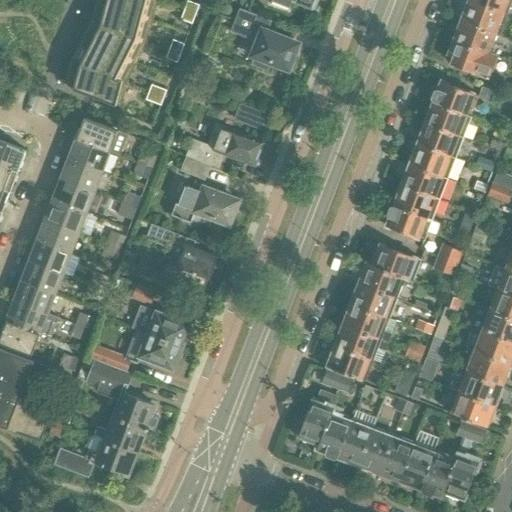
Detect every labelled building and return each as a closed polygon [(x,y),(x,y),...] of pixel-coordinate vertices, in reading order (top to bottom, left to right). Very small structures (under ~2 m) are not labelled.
[(99,0),(96,0),(91,21),(142,41),(147,18),(99,0)] [(99,0),(147,18),(152,0),(99,0)] [(272,0),(272,1),(289,8),(291,0),(295,2),(293,4),(313,12),(315,6),(317,0),(272,0)] [(461,19),(461,21),(499,35),(506,14),(469,0),(466,8),(463,7),(459,18),(461,19)] [(468,0),(469,0),(506,14),(511,0),(468,0)] [(182,7),(192,11),(195,5),(184,1),(182,7)] [(190,18),(192,11),(182,7),(179,14),(190,18)] [(232,31),(258,41),(253,55),(256,57),(253,64),(265,68),(268,61),(287,69),(289,65),(291,66),(295,58),(292,57),(297,44),(265,31),(270,20),(241,9),(232,31)] [(142,41),(91,21),(81,42),(131,61),(142,41)] [(448,40),(453,41),(490,56),(491,55),(499,35),(461,21),(458,29),(453,27),(448,40)] [(490,56),(453,41),(448,55),(453,57),(451,64),(488,78),(496,57),(491,55),(490,56)] [(121,81),(131,61),(81,42),(70,62),(121,81)] [(168,43),(165,50),(176,54),(178,47),(168,43)] [(176,54),(165,50),(163,56),(173,60),(176,54)] [(114,105),(121,81),(70,62),(64,85),(114,105)] [(432,102),(432,103),(470,117),(478,95),(441,81),(438,90),(434,91),(431,98),(433,102),(432,102)] [(152,86),(149,92),(160,96),(162,90),(152,86)] [(160,96),(149,92),(147,99),(157,103),(160,96)] [(232,117),(260,127),(266,110),(238,100),(232,117)] [(424,122),(424,123),(462,138),(470,117),(432,103),(430,111),(427,111),(424,119),(425,122),(424,122)] [(84,118),(76,139),(109,152),(120,156),(128,135),(84,118)] [(420,135),(417,145),(454,159),(462,138),(424,123),(425,124),(421,125),(418,133),(420,135)] [(194,140),(193,142),(188,157),(211,166),(217,168),(223,154),(254,166),(263,142),(215,124),(207,145),(194,140)] [(487,147),(489,148),(500,152),(503,144),(490,138),(487,147)] [(76,139),(68,160),(101,173),(109,152),(76,139)] [(0,165),(18,173),(26,150),(0,140),(0,165)] [(410,163),(409,165),(446,179),(454,159),(417,145),(414,152),(411,152),(408,160),(410,163)] [(142,151),(138,163),(153,168),(157,157),(142,151)] [(186,156),(180,171),(205,181),(211,166),(188,157),(186,156)] [(482,169),(492,173),(496,163),(479,156),(475,166),(482,169)] [(68,160),(60,180),(94,193),(101,173),(68,160)] [(153,168),(138,163),(133,174),(148,180),(153,168)] [(0,165),(0,188),(10,193),(18,173),(0,165)] [(400,184),(401,185),(439,199),(446,179),(409,165),(406,173),(403,173),(400,181),(402,184),(400,184)] [(511,177),(498,172),(493,184),(511,191),(511,177)] [(60,180),(53,199),(86,213),(94,193),(60,180)] [(474,189),(484,193),(487,184),(477,180),(474,189)] [(171,215),(190,222),(193,214),(205,219),(206,215),(228,224),(229,221),(233,221),(236,214),(233,210),(237,200),(194,184),(192,188),(185,185),(178,204),(175,203),(171,215)] [(511,193),(511,191),(493,184),(492,185),(491,185),(488,195),(508,203),(511,193)] [(397,197),(394,206),(431,220),(439,199),(401,185),(401,186),(398,187),(395,195),(397,197)] [(0,188),(0,212),(2,213),(10,193),(0,188)] [(126,191),(122,203),(137,209),(142,197),(126,191)] [(478,207),(481,201),(472,197),(466,209),(476,213),(478,207)] [(53,199),(45,220),(78,233),(86,213),(53,199)] [(137,209),(122,203),(117,214),(132,220),(137,209)] [(431,220),(394,206),(393,207),(390,207),(387,215),(389,218),(386,226),(423,240),(431,220)] [(45,220),(37,241),(70,254),(71,251),(76,253),(82,251),(84,248),(85,242),(82,238),(77,236),(78,233),(45,220)] [(471,226),(461,222),(458,230),(468,234),(471,226)] [(176,267),(192,273),(195,275),(195,274),(209,280),(218,256),(197,247),(198,242),(150,224),(144,239),(182,253),(176,267)] [(474,234),(486,238),(489,231),(476,226),(475,229),(474,234)] [(111,231),(106,243),(122,249),(126,237),(111,231)] [(37,241),(29,260),(63,273),(70,254),(37,241)] [(122,249),(106,243),(102,255),(117,260),(122,249)] [(437,256),(438,256),(457,263),(464,246),(456,243),(454,248),(443,244),(442,246),(441,245),(437,256)] [(367,263),(367,264),(404,278),(412,281),(421,260),(381,244),(379,250),(375,248),(369,263),(367,263)] [(511,248),(510,247),(502,268),(511,272),(511,248)] [(457,263),(438,256),(434,268),(452,276),(457,263)] [(29,260),(21,281),(55,294),(63,273),(29,260)] [(362,276),(359,285),(396,299),(404,278),(367,264),(367,265),(363,265),(360,273),(362,276)] [(488,287),(498,291),(511,296),(511,272),(502,268),(496,266),(488,287)] [(95,272),(90,284),(106,290),(109,281),(103,279),(104,275),(95,272)] [(21,281),(13,302),(47,315),(55,294),(21,281)] [(106,290),(90,284),(86,296),(95,299),(95,298),(102,301),(106,290)] [(136,284),(132,295),(131,297),(150,304),(155,291),(136,284)] [(351,304),(351,305),(388,320),(396,299),(359,285),(356,292),(353,293),(350,300),(352,303),(351,304)] [(511,296),(498,291),(490,311),(511,319),(511,296)] [(445,307),(454,310),(456,311),(461,300),(450,295),(445,307)] [(414,305),(426,309),(427,305),(416,301),(414,305)] [(13,302),(5,322),(39,335),(50,339),(58,319),(47,315),(13,302)] [(347,317),(343,326),(381,339),(388,342),(391,334),(384,332),(388,320),(351,305),(348,306),(345,314),(347,317)] [(153,323),(148,335),(183,347),(187,336),(185,335),(189,325),(153,311),(149,321),(153,323)] [(511,319),(490,311),(482,332),(511,343),(511,319)] [(80,313),(76,324),(85,327),(89,316),(80,313)] [(441,316),(434,336),(443,339),(450,319),(441,316)] [(416,329),(429,334),(433,325),(420,320),(416,329)] [(39,335),(5,322),(0,336),(0,343),(31,355),(39,335)] [(85,327),(76,324),(71,336),(80,340),(85,327)] [(381,339),(343,326),(340,333),(337,333),(334,341),(336,344),(334,345),(335,346),(373,360),(377,348),(384,351),(388,342),(381,339)] [(511,343),(482,332),(474,353),(509,366),(508,365),(511,357),(511,356),(511,343)] [(183,347),(148,335),(144,346),(132,341),(126,357),(131,359),(138,361),(140,356),(172,369),(176,358),(178,359),(183,347)] [(443,339),(434,336),(429,349),(426,356),(442,363),(445,353),(438,350),(443,339)] [(410,342),(407,349),(422,355),(425,347),(410,342)] [(373,360),(335,346),(335,347),(332,347),(329,355),(331,357),(327,367),(365,381),(373,360)] [(0,349),(0,426),(40,442),(53,408),(20,395),(33,363),(34,362),(0,349)] [(422,355),(407,349),(404,357),(419,363),(422,355)] [(112,352),(107,365),(126,371),(131,359),(126,357),(112,352)] [(474,353),(467,372),(501,386),(500,385),(504,377),(507,376),(511,368),(509,366),(474,353)] [(64,354),(60,366),(75,372),(79,360),(64,354)] [(95,361),(86,357),(85,357),(77,378),(77,379),(87,382),(98,386),(96,392),(118,400),(112,415),(148,429),(149,427),(152,428),(156,416),(150,414),(154,404),(125,393),(132,374),(126,371),(107,365),(95,361)] [(421,369),(419,377),(431,381),(434,374),(421,369)] [(322,382),(340,389),(345,377),(326,370),(322,382)] [(402,372),(394,392),(406,397),(414,376),(402,372)] [(467,372),(459,393),(493,406),(496,397),(500,397),(503,389),(501,386),(467,372)] [(345,377),(340,389),(348,392),(353,380),(345,377)] [(373,388),(365,385),(361,397),(369,400),(373,388)] [(415,386),(411,398),(419,401),(423,389),(415,386)] [(320,389),(317,399),(313,397),(299,435),(303,437),(302,441),(317,446),(317,448),(318,449),(335,402),(337,396),(320,389)] [(493,406),(459,393),(451,413),(485,426),(486,424),(490,423),(493,415),(490,412),(493,406)] [(395,409),(403,412),(407,401),(399,398),(395,409)] [(407,401),(403,412),(411,415),(415,404),(407,401)] [(336,456),(338,456),(352,419),(341,415),(344,409),(335,406),(336,402),(335,402),(318,449),(326,452),(326,455),(334,458),(336,456)] [(358,467),(374,427),(377,419),(355,411),(352,419),(338,456),(346,459),(347,463),(358,467)] [(106,430),(97,426),(94,435),(136,451),(139,443),(142,444),(147,430),(148,431),(148,429),(112,415),(106,430)] [(456,433),(463,436),(464,436),(468,424),(461,421),(456,433)] [(468,424),(464,436),(472,439),(482,443),(486,431),(468,424)] [(371,469),(380,472),(394,435),(374,427),(358,467),(368,471),(371,469)] [(417,442),(434,446),(437,435),(420,431),(417,442)] [(94,435),(85,458),(60,448),(54,464),(88,477),(94,462),(127,475),(136,451),(94,435)] [(388,478),(400,483),(415,443),(394,435),(380,472),(388,475),(388,478)] [(463,436),(459,448),(441,496),(442,496),(442,494),(457,500),(459,496),(464,498),(474,472),(477,474),(481,463),(478,462),(479,459),(466,453),(472,439),(464,436),(463,436)] [(412,484),(421,488),(436,450),(415,443),(400,483),(409,486),(412,484)] [(433,492),(441,496),(459,448),(458,448),(456,452),(448,449),(446,454),(436,450),(421,488),(422,488),(422,491),(430,494),(433,492)]
